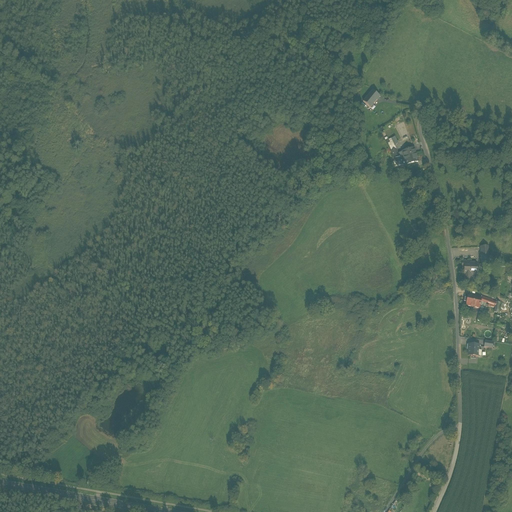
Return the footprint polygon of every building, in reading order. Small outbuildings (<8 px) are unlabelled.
[(363,102),(370,108),(380,97),(372,91),(363,102)] [(394,136),(388,139),(390,143),(388,144),(388,145),(390,144),(393,143),(394,145),(397,143),(394,136)] [(403,156),(404,158),(416,155),(414,149),(399,153),(400,157),(403,156)] [(418,162),(416,155),(404,158),(405,160),(406,164),(406,165),(418,162)] [(480,248),(481,264),(488,263),(488,247),(480,248)] [(471,280),(475,280),(476,275),(476,274),(475,274),(475,270),(476,270),(477,265),(470,265),(470,262),(462,262),(462,266),(465,266),(464,275),(464,280),(471,280)] [(466,307),(479,310),(481,302),(482,297),(469,295),(468,299),(467,298),(466,302),(467,303),(466,307)] [(491,307),(495,308),(496,302),(492,301),(482,297),(481,302),(488,304),(487,306),(491,307)] [(478,357),(478,351),(479,346),(469,345),(469,346),(469,350),(468,356),(471,357),(476,357),(478,357)]
